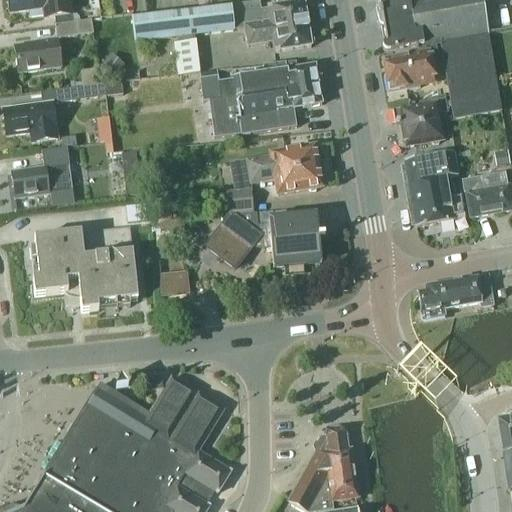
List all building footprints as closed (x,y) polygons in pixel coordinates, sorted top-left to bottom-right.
[(6,0),(8,14),(28,11),(29,17),(42,15),(43,19),(53,18),(55,28),(72,25),(70,15),(67,0),(6,0)] [(376,0),(378,9),(373,10),(380,51),(384,53),(439,44),(451,122),(498,115),(479,0),(376,0)] [(260,11),(259,3),(132,17),(135,42),(245,31),(248,48),(272,43),(274,55),(310,49),(303,4),(269,10),(260,11)] [(92,37),(91,23),(72,25),(55,28),(57,41),(92,37)] [(60,68),(56,41),(47,43),(13,48),(17,75),(60,68)] [(199,76),(195,44),(173,46),(177,79),(199,76)] [(436,66),(434,50),(417,53),(418,59),(382,63),(387,91),(404,88),(404,91),(417,89),(417,86),(432,84),(430,67),(436,66)] [(113,83),(124,68),(110,57),(99,71),(113,83)] [(296,71),(295,64),(268,68),(269,77),(239,82),(218,84),(217,78),(200,80),(203,104),(209,103),(214,142),(241,138),(297,129),(294,111),(321,107),(315,68),(296,71)] [(122,98),(121,84),(105,85),(106,99),(122,98)] [(52,106),(106,99),(104,86),(97,87),(82,89),(51,93),(52,106)] [(446,115),(443,99),(429,101),(430,107),(401,112),(401,110),(390,112),(397,149),(403,148),(403,150),(427,146),(429,148),(436,147),(437,144),(441,144),(437,117),(446,115)] [(56,141),(51,105),(1,112),(5,139),(29,135),(30,145),(56,141)] [(106,157),(113,156),(109,121),(96,122),(99,147),(105,146),(106,157)] [(314,151),(314,149),(270,156),(271,159),(246,163),(249,185),(274,181),(277,196),(308,191),(312,194),(317,193),(318,190),(321,189),(317,163),(319,158),(314,151)] [(72,193),(69,169),(68,164),(69,164),(67,151),(41,154),(43,169),(10,174),(14,201),(48,196),(50,196),(52,207),(72,205),(72,207),(73,207),(72,193)] [(510,166),(507,153),(493,155),(496,169),(510,166)] [(122,157),(126,199),(141,197),(136,155),(122,157)] [(457,179),(452,155),(402,163),(414,230),(451,223),(451,220),(464,218),(460,198),(447,200),(444,181),(457,179)] [(508,213),(502,176),(459,183),(461,194),(465,199),(468,220),(508,213)] [(227,218),(248,216),(253,216),(251,192),(225,195),(227,218)] [(169,195),(154,196),(157,223),(171,222),(169,195)] [(248,216),(227,218),(226,218),(227,230),(221,231),(204,251),(233,274),(251,251),(270,249),(273,273),(321,268),(318,244),(323,244),(323,241),(318,242),(316,218),(272,223),(271,214),(253,216),(248,216)] [(137,302),(129,230),(33,241),(38,280),(32,281),(33,298),(78,293),(80,315),(98,313),(97,307),(137,302)] [(193,295),(192,271),(163,273),(164,296),(193,295)] [(488,287),(479,280),(425,289),(425,294),(417,296),(421,323),(445,319),(443,311),(478,305),(479,311),(492,309),(488,287)] [(223,413),(170,381),(148,419),(99,389),(66,444),(56,446),(59,455),(24,511),(206,511),(209,510),(202,506),(209,491),(216,496),(230,475),(198,455),(223,413)] [(161,393),(160,382),(140,384),(141,395),(161,393)] [(511,418),(504,420),(499,426),(510,507),(511,506),(511,418)] [(344,435),(340,431),(329,432),(325,438),(326,447),(322,447),(323,455),(314,456),(288,503),(304,511),(333,511),(332,503),(356,500),(349,451),(346,452),(344,435)]
